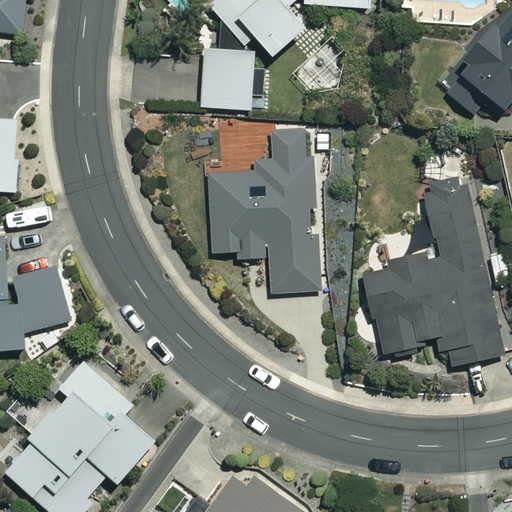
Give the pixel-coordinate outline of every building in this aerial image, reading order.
[(0,0),(0,30),(21,33),(25,0),(0,0)] [(202,105),(268,108),(270,68),(254,67),(255,34),(272,52),(306,22),(289,3),(292,0),(212,0),(209,4),(218,14),(217,47),(204,47),(202,105)] [(511,3),(511,4),(498,21),(493,18),(464,57),(468,60),(445,91),(476,115),(489,97),(503,108),(511,95),(511,3)] [(362,75),(333,42),(297,75),(325,107),(362,75)] [(0,116),(0,187),(14,188),(16,117),(0,116)] [(312,130),(272,131),(273,160),(249,160),(249,171),(210,171),(212,249),(237,249),(237,256),(270,255),(271,292),(319,291),(318,236),(314,237),(312,130)] [(503,353),(468,186),(425,196),(437,249),(389,259),(391,267),(363,273),(381,356),(441,343),(446,365),(503,353)] [(8,272),(4,231),(0,231),(0,346),(24,345),(23,327),(66,323),(61,267),(8,272)] [(134,403),(84,358),(59,387),(67,394),(56,407),(41,393),(17,420),(35,436),(5,469),(53,511),(82,511),(93,500),(88,496),(109,473),(118,481),(154,440),(125,413),(134,403)] [(307,511),(255,476),(250,483),(231,470),(201,511),(307,511)]
